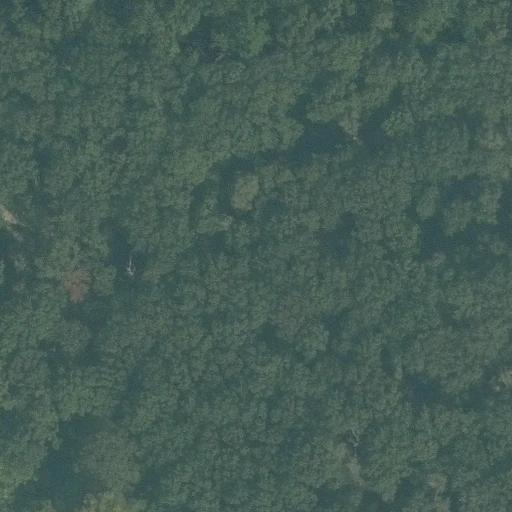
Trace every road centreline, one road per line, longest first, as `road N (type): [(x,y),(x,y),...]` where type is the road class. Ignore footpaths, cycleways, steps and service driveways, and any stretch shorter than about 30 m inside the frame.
road 1 (track): [(202,210),(235,184),(291,161),(511,108)]
road 2 (track): [(218,511),(173,300),(202,210)]
road 3 (track): [(202,210),(160,210),(105,232),(44,236),(0,219)]
